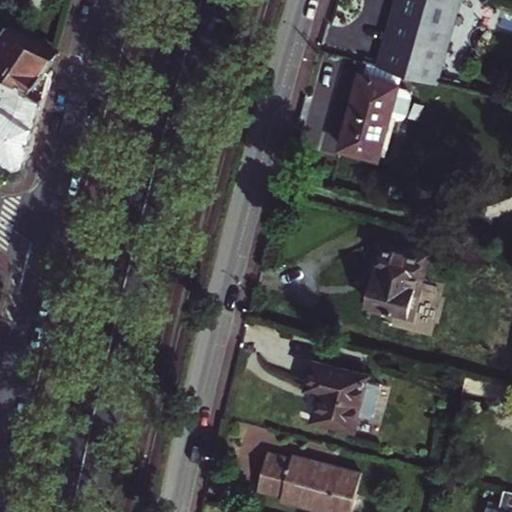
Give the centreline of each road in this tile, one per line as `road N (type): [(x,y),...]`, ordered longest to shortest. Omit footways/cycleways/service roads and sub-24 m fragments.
road 1 (tertiary): [(166,511),(299,0)]
road 2 (primary): [(184,0),(55,511)]
road 3 (primary): [(90,511),(140,280),(218,0)]
road 4 (tertiary): [(110,0),(40,250)]
road 5 (tertiary): [(40,250),(0,436)]
